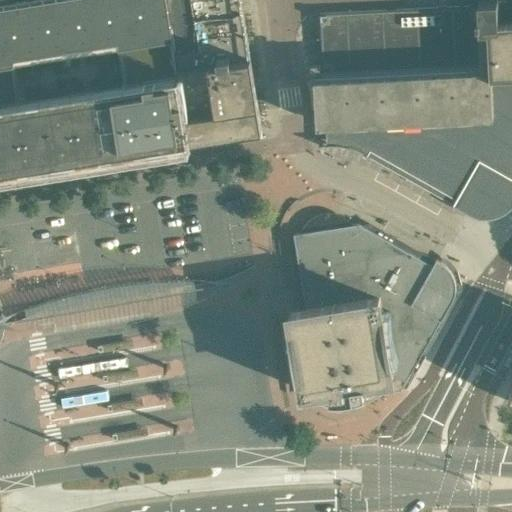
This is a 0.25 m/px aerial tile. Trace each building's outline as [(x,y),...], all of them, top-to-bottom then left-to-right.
[(165,0),(19,0),(0,3),(0,171),(188,142),(165,0)] [(165,0),(188,142),(261,130),(240,0),(165,0)] [(498,2),(511,1),(511,0),(470,0),(470,5),(319,13),(325,138),(347,137),(475,210),(483,211),(491,211),(498,208),(505,203),(510,197),(511,193),(511,24),(499,25),(498,2)] [(511,24),(511,23),(511,1),(498,2),(499,25),(511,24)] [(392,373),(406,381),(452,300),(453,298),(454,295),(454,294),(455,292),(455,289),(455,287),(455,285),(455,282),(454,279),(454,278),(453,275),(452,273),(451,270),(449,268),(446,265),(444,263),(441,261),(436,258),(432,265),(358,223),(347,224),(345,222),(343,221),(341,219),(340,218),(338,217),(336,216),(334,216),(331,215),(327,215),(325,215),(321,216),(318,217),(316,219),(314,219),(313,221),(310,223),(309,224),(308,227),(307,228),(305,231),(293,233),(305,307),(379,295),(392,373)] [(379,295),(305,307),(289,310),(302,390),(320,387),(323,403),(322,404),(328,405),(333,406),(338,406),(345,406),(349,405),(354,404),(358,403),(364,402),(369,400),(375,397),(379,395),(383,392),(402,389),(402,388),(406,381),(392,373),(379,295)] [(58,362),(59,386),(102,384),(101,360),(58,362)] [(56,396),(66,447),(171,427),(169,418),(147,422),(146,417),(131,420),(129,410),(111,413),(107,392),(70,399),(69,393),(56,396)]
